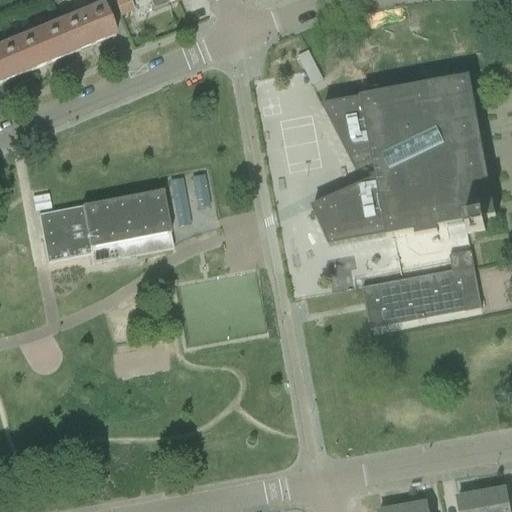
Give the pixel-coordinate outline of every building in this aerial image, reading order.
[(115,0),(113,1),(120,18),(134,13),(128,0),(115,0)] [(148,0),(153,11),(180,0),(148,0)] [(101,7),(82,15),(56,26),(69,57),(108,41),(113,39),(113,40),(114,39),(101,7)] [(24,76),(43,68),(69,57),(56,26),(11,44),(24,76)] [(0,85),(24,76),(11,44),(0,48),(0,85)] [(312,88),(313,88),(323,82),(308,53),(297,59),(305,73),(312,88)] [(476,112),(474,101),(470,80),(468,80),(468,81),(457,83),(457,82),(377,97),(362,100),(360,100),(360,101),(322,109),(355,174),(375,163),(378,180),(317,207),(311,210),(317,223),(325,242),(329,250),(386,239),(386,241),(415,235),(415,238),(415,240),(438,236),(437,234),(436,231),(445,230),(465,226),(467,236),(485,233),(483,223),(496,220),(496,218),(482,221),(463,119),(476,112)] [(93,267),(172,252),(169,237),(161,194),(157,195),(157,196),(85,209),(80,210),(81,210),(38,218),(47,266),(91,258),(93,267)] [(473,270),(470,254),(449,258),(452,274),(473,270)] [(482,312),(473,270),(452,274),(402,284),(363,291),(362,291),(364,305),(366,312),(370,333),(386,330),(386,326),(417,320),(418,324),(426,322),(425,318),(464,311),(465,315),(482,312)] [(508,511),(505,492),(481,496),(483,511),(508,511)] [(483,511),(481,496),(457,501),(459,511),(483,511)]
